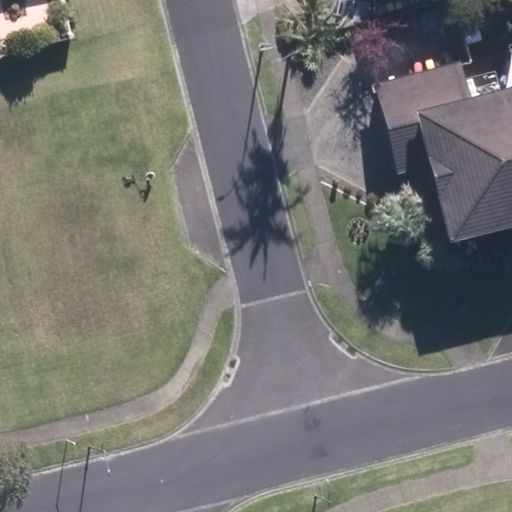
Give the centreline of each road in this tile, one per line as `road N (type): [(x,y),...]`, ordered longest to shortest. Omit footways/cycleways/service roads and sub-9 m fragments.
road 1 (residential): [(308,453),(198,0)]
road 2 (residential): [(511,396),(308,453)]
road 3 (residential): [(308,453),(117,500)]
